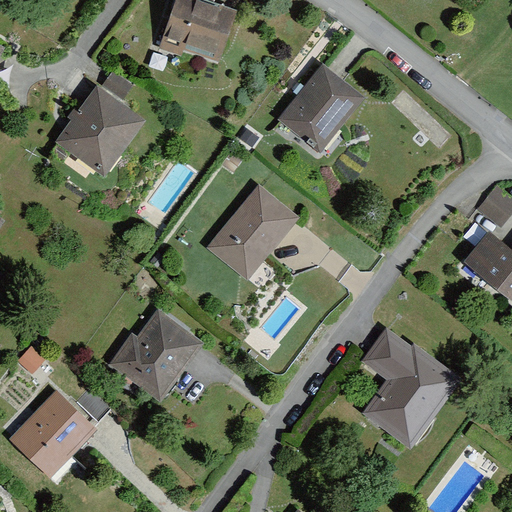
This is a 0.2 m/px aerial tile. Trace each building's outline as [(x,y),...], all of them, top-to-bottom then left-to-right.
[(242,75),(260,21),(213,5),(214,0),(175,0),(160,49),(242,75)] [(364,95),(315,62),(272,125),(321,158),(364,95)] [(88,85),(50,139),(102,176),(140,122),(88,85)] [(295,213),(253,182),(202,250),(245,281),(295,213)] [(475,215),(499,235),(511,218),(511,204),(495,190),(475,215)] [(511,309),(511,262),(488,242),(465,270),(511,309)] [(122,330),(98,365),(152,403),(195,342),(153,313),(135,339),(122,330)] [(454,380),(383,329),(359,362),(384,381),(362,411),(407,444),(454,380)] [(46,386),(2,438),(48,477),(92,425),(46,386)]
